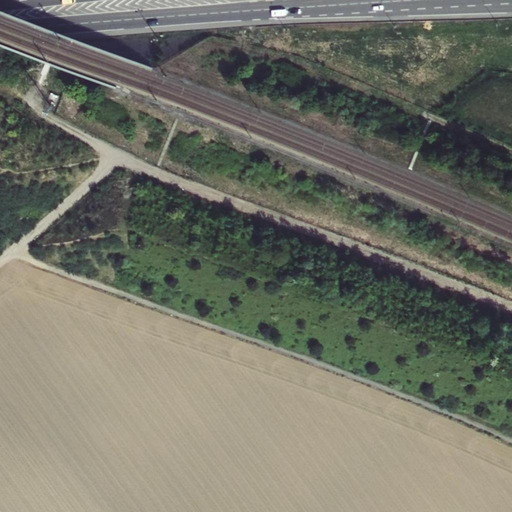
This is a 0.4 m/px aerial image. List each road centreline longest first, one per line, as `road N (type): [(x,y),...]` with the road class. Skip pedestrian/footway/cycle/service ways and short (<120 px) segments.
road 1 (track): [(511,310),(127,160),(35,108),(36,87)]
road 2 (motorway): [(0,30),(406,0)]
road 3 (track): [(0,262),(97,176),(127,160)]
